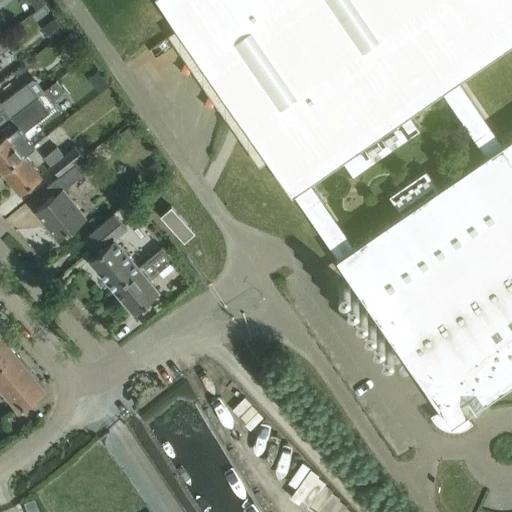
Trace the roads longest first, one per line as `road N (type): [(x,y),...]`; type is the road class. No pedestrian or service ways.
road 1 (residential): [(373,511),(194,323),(111,371)]
road 2 (residential): [(0,250),(111,371)]
road 3 (residential): [(76,399),(142,470),(168,511)]
